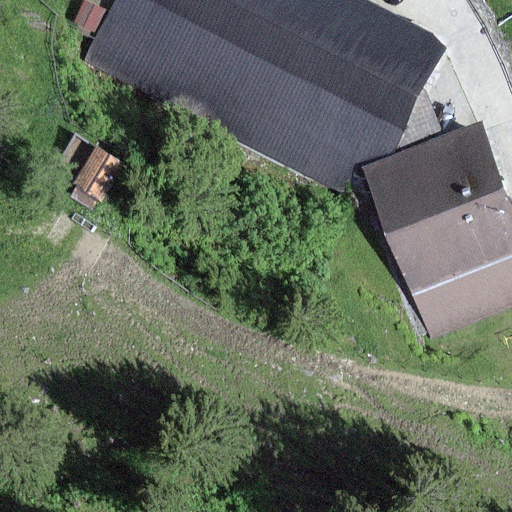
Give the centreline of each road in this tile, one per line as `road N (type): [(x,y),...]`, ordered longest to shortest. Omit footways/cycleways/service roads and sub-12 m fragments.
road 1 (track): [(511,404),(346,376),(258,349),(183,319),(53,225)]
road 2 (track): [(511,133),(479,51),(438,0)]
